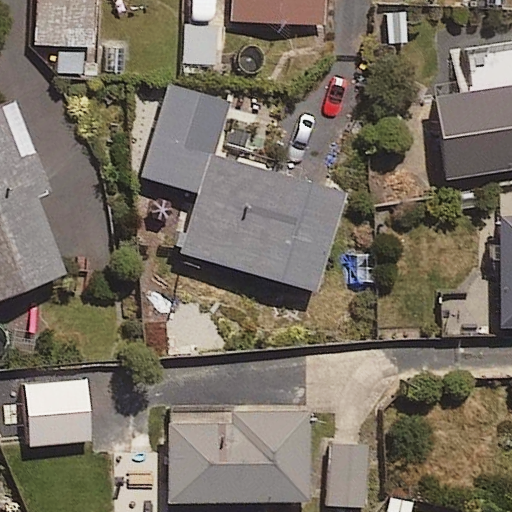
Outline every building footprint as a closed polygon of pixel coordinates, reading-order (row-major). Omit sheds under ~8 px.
[(31,0),(32,46),(54,46),(54,72),(81,72),(81,46),(93,46),(92,0),(31,0)] [(218,20),(217,0),(192,0),(193,20),(218,20)] [(323,22),(323,0),(231,0),(231,18),(323,22)] [(212,69),(214,24),(183,23),(181,67),(212,69)] [(443,174),(511,164),(511,41),(426,54),(443,174)] [(212,153),(226,100),(162,82),(137,174),(193,189),(176,249),(313,287),(340,189),(212,153)] [(30,192),(43,187),(9,96),(0,99),(0,291),(59,269),(30,192)] [(511,213),(494,214),(500,324),(511,323),(511,213)] [(25,442),(87,438),(83,378),(21,382),(25,442)] [(165,499),(305,497),(304,408),(164,411),(165,499)] [(363,505),(366,441),(327,440),(324,503),(363,505)]
